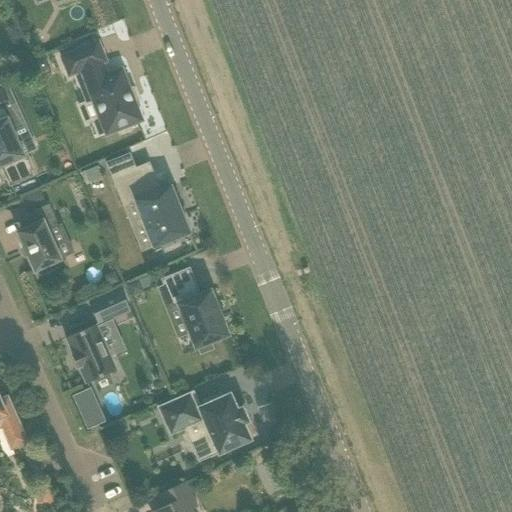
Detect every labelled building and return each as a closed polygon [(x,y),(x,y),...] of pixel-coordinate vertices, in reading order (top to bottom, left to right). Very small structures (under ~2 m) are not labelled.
[(81,72),(106,135),(116,131),(119,135),(131,130),(131,126),(131,125),(141,121),(121,70),(106,76),(101,63),(105,62),(98,43),(61,57),(68,76),(81,72)] [(10,185),(31,176),(29,171),(32,170),(27,159),(24,160),(1,109),(13,103),(5,85),(0,87),(0,166),(1,166),(10,185)] [(148,164),(112,179),(123,208),(135,203),(153,248),(190,234),(171,186),(159,192),(148,164)] [(95,167),(80,173),(85,184),(100,178),(95,167)] [(37,270),(39,275),(53,269),(51,264),(60,260),(46,231),(57,226),(48,206),(26,215),(31,226),(17,233),(34,272),(37,270)] [(199,295),(188,269),(161,280),(172,307),(176,305),(194,350),(198,348),(200,354),(212,349),(210,343),(228,336),(210,290),(199,295)] [(142,292),(141,290),(152,286),(151,283),(154,282),(151,275),(125,285),(130,297),(142,292)] [(120,288),(88,303),(99,326),(131,311),(120,288)] [(79,368),(86,384),(116,371),(95,325),(65,338),(72,354),(71,355),(77,369),(79,368)] [(105,421),(90,388),(73,396),(87,429),(105,421)] [(220,395),(204,403),(205,404),(206,403),(207,406),(195,411),(189,396),(160,409),(171,433),(196,421),(211,455),(218,452),(219,453),(248,440),(241,424),(245,422),(246,425),(247,424),(240,408),(238,408),(240,411),(236,413),(229,396),(221,400),(220,397),(221,397),(220,395)] [(0,423),(11,448),(26,442),(6,399),(0,401),(0,423)] [(185,484),(159,496),(165,508),(155,511),(190,511),(189,509),(195,507),(185,484)] [(284,511),(293,511),(299,509),(295,501),(282,508),(284,511)]
